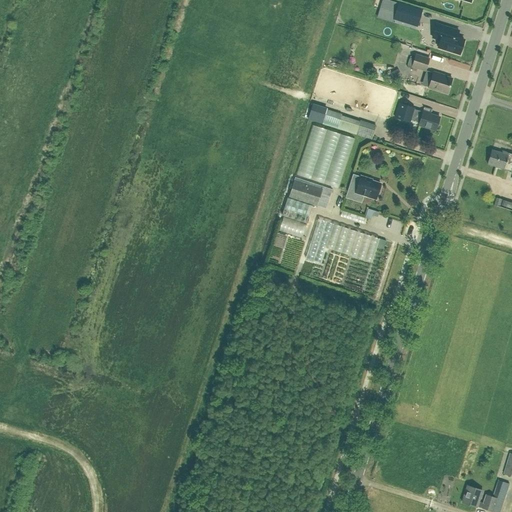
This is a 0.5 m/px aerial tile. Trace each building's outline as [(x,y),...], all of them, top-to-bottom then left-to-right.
[(384,0),(381,0),(379,9),(395,14),(398,4),(384,0)] [(416,25),(420,11),(398,4),(395,14),(394,18),(416,25)] [(456,38),(458,31),(436,24),(432,38),(440,40),(437,48),(459,54),(464,40),(456,38)] [(425,72),(429,58),(415,54),(410,67),(425,72)] [(395,70),(390,73),(393,79),(399,77),(395,70)] [(447,94),(452,79),(441,76),(441,75),(433,73),(428,88),(447,94)] [(410,122),(411,119),(420,122),(419,125),(436,130),(439,118),(429,115),(430,114),(423,111),(423,112),(414,110),(414,109),(405,106),(401,120),(410,122)] [(326,110),(321,124),(336,129),(341,114),(326,110)] [(360,120),(359,121),(355,135),(371,140),(375,125),(360,120)] [(339,187),(353,136),(310,124),(296,175),(339,187)] [(502,153),(491,150),(487,164),(504,169),(511,171),(511,154),(503,151),(502,153)] [(375,199),(378,191),(380,190),(381,187),(380,185),(380,184),(366,179),(367,178),(360,176),(355,193),(375,199)] [(316,206),(321,189),(294,180),(288,197),(316,206)] [(374,207),(376,200),(363,196),(361,203),(374,207)] [(511,202),(496,198),(494,205),(511,211),(511,210),(511,202)] [(341,210),(340,216),(363,223),(365,218),(341,210)] [(305,242),(371,261),(375,248),(382,249),(385,238),(316,219),(314,226),(310,225),(305,242)] [(511,477),(511,454),(509,453),(502,474),(511,477)] [(492,511),(499,511),(509,484),(497,480),(492,497),(486,494),(483,503),(478,502),(482,490),(467,486),(462,502),(476,507),(477,506),(481,508),(492,511)]
